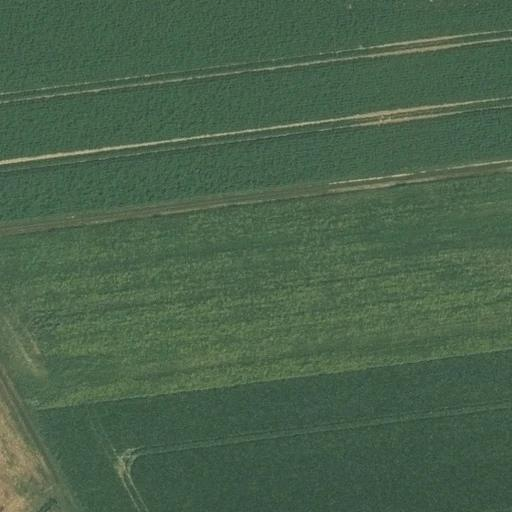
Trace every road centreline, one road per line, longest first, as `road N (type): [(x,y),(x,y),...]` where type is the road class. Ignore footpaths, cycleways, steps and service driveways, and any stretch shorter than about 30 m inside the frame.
road 1 (track): [(0,231),(511,164)]
road 2 (track): [(70,511),(0,375)]
